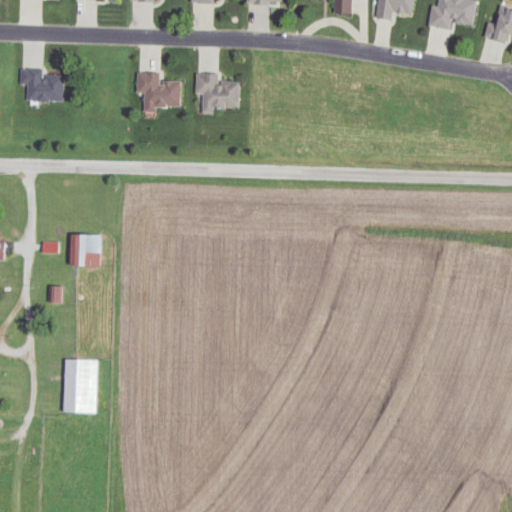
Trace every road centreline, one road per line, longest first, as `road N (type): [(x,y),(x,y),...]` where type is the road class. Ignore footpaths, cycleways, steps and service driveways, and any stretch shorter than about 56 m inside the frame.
road 1 (residential): [(0,40),(282,50),(511,87)]
road 2 (residential): [(511,196),(0,180)]
